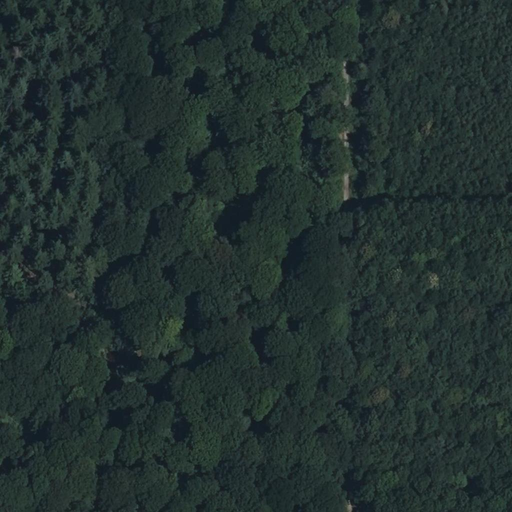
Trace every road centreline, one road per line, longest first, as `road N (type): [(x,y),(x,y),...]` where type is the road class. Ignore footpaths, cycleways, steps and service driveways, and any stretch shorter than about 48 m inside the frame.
road 1 (track): [(339,216),(341,511)]
road 2 (track): [(339,0),(339,216)]
